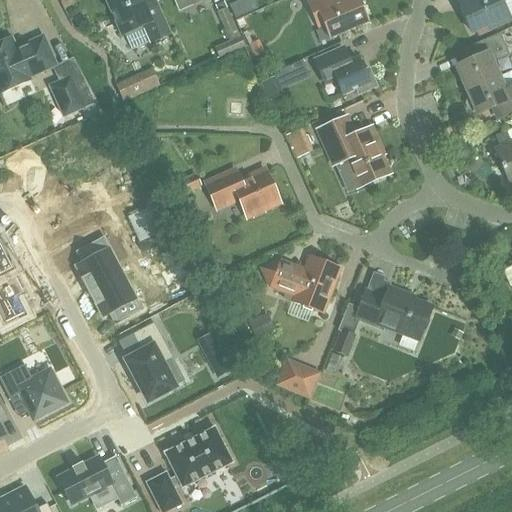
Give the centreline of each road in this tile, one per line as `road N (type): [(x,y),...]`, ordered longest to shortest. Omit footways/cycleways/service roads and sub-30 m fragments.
road 1 (residential): [(0,469),(94,421),(109,403),(106,383),(10,206),(0,212)]
road 2 (residential): [(433,190),(402,100),(420,0)]
road 3 (residential): [(371,245),(461,279),(500,218)]
road 4 (residential): [(371,245),(317,215),(280,125)]
road 5 (secondary): [(390,511),(511,450)]
